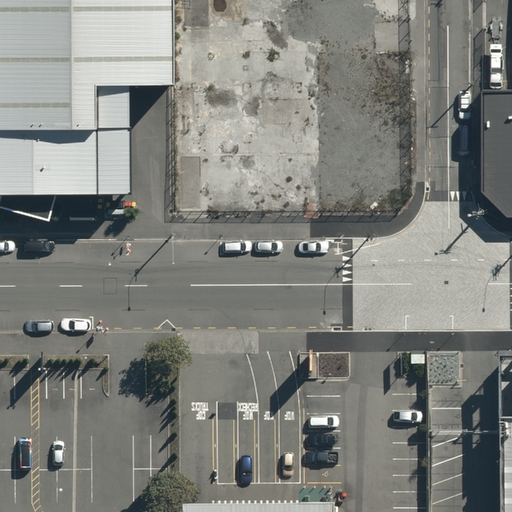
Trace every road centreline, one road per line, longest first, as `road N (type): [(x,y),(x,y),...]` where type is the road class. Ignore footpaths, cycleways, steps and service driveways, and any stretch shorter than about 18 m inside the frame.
road 1 (unclassified): [(0,286),(447,283)]
road 2 (unclassified): [(447,0),(447,283)]
